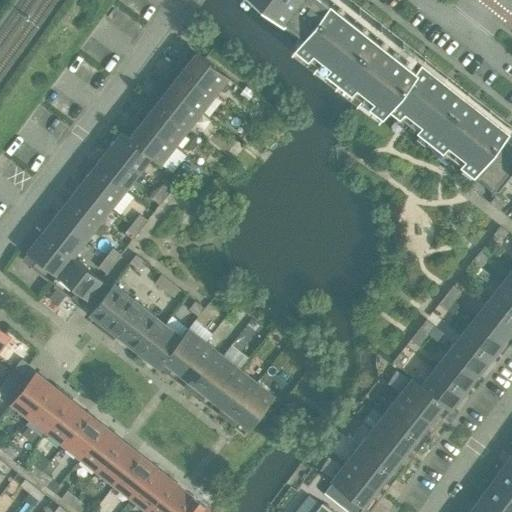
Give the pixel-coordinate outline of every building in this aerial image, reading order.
[(259,0),(282,17),(283,15),(303,30),(294,40),(383,110),(387,105),(497,192),(511,173),(511,171),(511,125),(510,124),(509,125),(510,126),(506,130),(419,61),(415,67),(329,0),(259,0)] [(227,76),(196,52),(190,60),(182,54),(175,64),(213,94),(227,76)] [(213,94),(175,64),(168,73),(175,79),(169,87),(200,111),(213,94)] [(200,111),(169,87),(163,94),(156,88),(148,98),(186,128),(200,111)] [(186,128),(148,98),(141,107),(148,113),(142,121),(173,145),(186,128)] [(173,145),(142,121),(136,128),(129,123),(122,132),(151,155),(150,155),(159,163),(173,145)] [(137,172),(150,155),(151,155),(122,132),(108,149),(137,172)] [(137,172),(108,149),(94,166),(124,189),(137,172)] [(124,189),(94,166),(81,183),(110,206),(124,189)] [(166,195),(174,185),(166,179),(158,189),(166,195)] [(97,223),(110,206),(81,183),(68,200),(97,223)] [(159,204),(166,195),(158,189),(151,198),(159,204)] [(498,210),(505,202),(495,195),(489,202),(498,210)] [(83,240),(97,223),(68,200),(54,217),(83,240)] [(139,229),(147,220),(139,214),(131,223),(139,229)] [(70,257),(71,256),(83,240),(54,217),(41,234),(70,257)] [(132,238),(139,229),(131,223),(124,232),(132,238)] [(500,241),(507,231),(499,225),(492,235),(500,241)] [(70,257),(41,234),(21,259),(28,264),(34,257),(57,275),(70,257)] [(113,263),(120,254),(112,247),(105,257),(113,263)] [(479,267),(487,257),(479,251),(472,260),(479,267)] [(145,261),(135,254),(129,262),(138,269),(145,261)] [(80,305),(100,279),(71,256),(70,257),(57,275),(73,287),(67,295),(80,305)] [(105,272),(113,263),(105,257),(97,266),(105,272)] [(472,275),(479,267),(472,260),(465,269),(472,275)] [(511,268),(501,283),(511,292),(511,268)] [(164,289),(170,281),(161,274),(154,282),(164,289)] [(179,289),(170,281),(164,289),(173,296),(179,289)] [(89,312),(141,353),(164,324),(112,283),(89,312)] [(511,292),(501,283),(487,300),(511,319),(511,292)] [(453,301),(460,291),(452,285),(445,295),(453,301)] [(446,310),(453,301),(445,295),(438,303),(446,310)] [(204,308),(194,300),(188,308),(197,316),(204,308)] [(511,329),(511,319),(487,300),(474,317),(503,340),(511,329)] [(503,340),(474,317),(460,335),(489,358),(503,340)] [(426,335),(433,325),(425,319),(418,329),(426,335)] [(158,367),(188,328),(187,327),(180,337),(164,324),(141,353),(158,367)] [(181,373),(205,342),(188,328),(158,367),(167,374),(173,366),(181,373)] [(419,344),(426,335),(418,329),(411,338),(419,344)] [(489,358),(460,335),(447,352),(476,375),(489,358)] [(192,393),(222,355),(205,342),(181,373),(188,378),(182,386),(192,393)] [(400,368),(407,358),(399,352),(392,361),(400,368)] [(476,375),(447,352),(434,369),(463,392),(476,375)] [(215,399),(239,368),(222,355),(192,393),(201,400),(207,393),(215,399)] [(22,374),(29,364),(21,358),(14,368),(22,374)] [(226,420),(256,382),(239,368),(215,399),(222,405),(216,412),(226,420)] [(463,392),(434,369),(421,384),(412,377),(411,378),(449,409),(463,392)] [(30,416),(53,387),(35,373),(12,402),(30,416)] [(9,391),(16,382),(8,375),(1,385),(9,391)] [(442,417),(449,409),(411,378),(398,395),(429,420),(435,412),(442,417)] [(249,427),(274,395),(256,382),(226,420),(235,427),(241,420),(248,426),(247,426),(249,427)] [(0,399),(2,401),(9,391),(1,385),(0,386),(0,399)] [(47,430),(70,401),(53,387),(30,416),(47,430)] [(429,420),(398,395),(384,412),(423,443),(430,433),(423,427),(429,420)] [(64,443),(87,414),(70,401),(47,430),(64,443)] [(423,443),(384,412),(371,429),(402,454),(408,446),(416,451),(423,443)] [(81,457),(104,427),(87,414),(64,443),(81,457)] [(98,470),(121,441),(104,427),(81,457),(98,470)] [(402,454),(371,429),(358,446),(396,476),(403,467),(396,461),(402,454)] [(8,444),(0,437),(0,450),(2,452),(8,444)] [(115,483),(138,454),(121,441),(98,470),(115,483)] [(11,459),(17,451),(8,444),(2,452),(11,459)] [(396,476),(358,446),(344,463),(375,488),(382,479),(390,484),(396,476)] [(511,453),(503,466),(511,472),(511,453)] [(132,497),(155,468),(138,454),(115,483),(132,497)] [(0,469),(4,473),(9,466),(0,459),(0,469)] [(42,471),(33,463),(26,471),(36,479),(42,471)] [(375,488),(344,463),(331,481),(369,511),(377,501),(369,495),(375,488)] [(511,472),(503,466),(490,483),(511,498),(511,472)] [(149,510),(172,481),(155,468),(132,497),(149,510)] [(51,478),(42,471),(36,479),(45,486),(51,478)] [(29,492),(34,486),(24,479),(19,485),(29,492)] [(175,511),(189,494),(172,481),(149,510),(151,511),(175,511)] [(511,511),(511,498),(490,483),(477,501),(493,511),(511,511)] [(38,499),(43,493),(34,486),(29,492),(38,499)] [(70,505),(76,497),(67,490),(60,498),(70,505)] [(202,511),(206,508),(189,494),(175,511),(202,511)] [(78,511),(79,511),(85,504),(76,497),(70,505),(78,511)] [(333,511),(321,502),(320,503),(314,498),(308,506),(314,511),(313,511),(333,511)] [(493,511),(477,501),(469,511),(493,511)]
